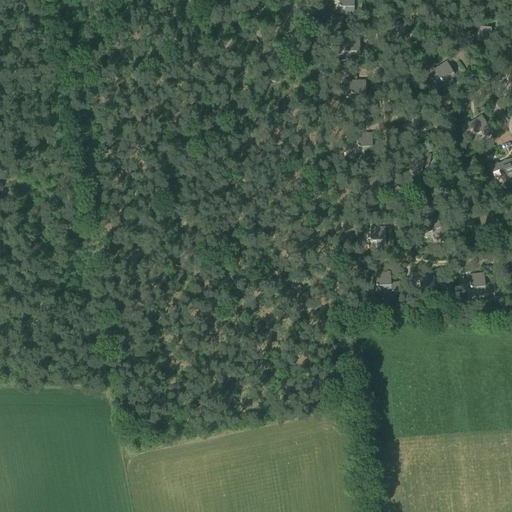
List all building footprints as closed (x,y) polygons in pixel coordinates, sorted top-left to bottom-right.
[(354,11),(353,0),(338,0),(339,7),(345,7),(345,11),(354,11)] [(409,33),(411,24),(394,20),(391,35),(403,37),(405,32),(409,33)] [(496,36),(497,27),(480,25),(478,40),(491,41),(492,35),(496,36)] [(360,55),(360,37),(345,37),(345,50),(351,50),(351,55),(360,55)] [(448,80),(456,75),(447,60),(434,68),(441,79),(446,76),(448,80)] [(366,97),(366,80),(351,80),(351,93),(357,93),(357,97),(366,97)] [(423,126),(425,117),(408,113),(405,127),(417,130),(419,125),(423,126)] [(485,135),(492,130),(483,116),(470,123),(477,134),(482,131),(485,135)] [(373,150),(372,132),(357,133),(358,146),(364,146),(364,150),(373,150)] [(511,177),(511,158),(499,164),(504,176),(509,174),(511,178),(511,177)] [(428,171),(430,162),(411,159),(408,173),(422,176),(423,170),(428,171)] [(381,195),(379,178),(364,180),(366,193),(371,192),(372,197),(381,195)] [(498,231),(494,214),(479,218),(483,231),(488,229),(490,233),(498,231)] [(443,232),(437,215),(423,220),(427,233),(433,231),(434,235),(443,232)] [(386,245),(386,228),(371,228),(371,241),(377,241),(377,245),(386,245)] [(392,290),(391,272),(376,273),(377,286),(383,286),(383,290),(392,290)] [(436,290),(434,273),(419,275),(421,288),(427,287),(427,291),(436,290)] [(486,291),(484,273),(469,275),(471,288),(477,287),(477,292),(486,291)]
